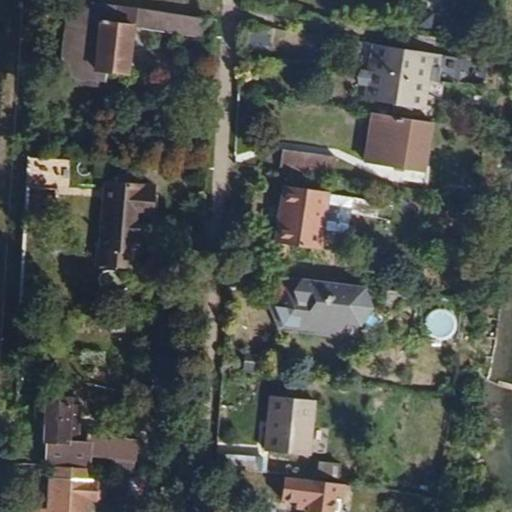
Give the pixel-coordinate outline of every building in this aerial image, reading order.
[(200,16),(76,0),(64,0),(55,75),(98,81),(100,69),(123,72),(129,25),(198,34),(200,16)] [(443,60),(369,47),(359,99),(434,112),(443,60)] [(432,126),(372,115),(363,165),(423,176),(432,126)] [(334,173),(337,154),(286,148),(284,166),(334,173)] [(69,191),(70,161),(29,159),(28,189),(69,191)] [(153,187),(105,183),(99,264),(139,266),(142,218),(151,218),(153,187)] [(343,255),(350,199),(282,189),(274,246),(343,255)] [(367,298),(298,290),(297,302),(284,301),(269,314),(281,330),(310,333),(315,340),(327,341),(341,331),(347,331),(347,329),(363,329),(373,312),(367,298)] [(309,452),(313,402),(270,399),(267,449),(309,452)] [(71,404),(47,403),(47,411),(46,411),(44,458),(85,460),(86,451),(77,450),(78,411),(71,411),(71,404)] [(44,511),(24,510),(23,511),(87,511),(88,506),(97,506),(104,502),(105,491),(98,485),(89,485),(90,472),(47,469),(44,511)] [(347,490),(287,482),(284,504),(312,508),(311,511),(337,511),(339,502),(346,503),(347,490)]
